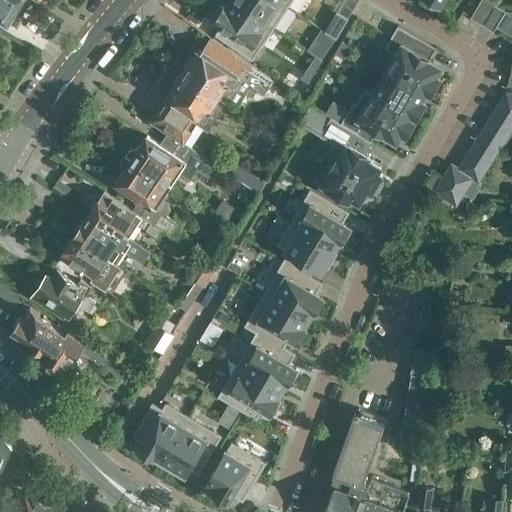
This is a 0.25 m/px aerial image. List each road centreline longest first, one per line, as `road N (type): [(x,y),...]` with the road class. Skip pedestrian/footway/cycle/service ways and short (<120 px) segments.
road 1 (residential): [(394,0),(488,51),(400,193),(272,511)]
road 2 (primary): [(155,511),(98,469),(0,365)]
road 3 (residential): [(0,165),(124,0)]
